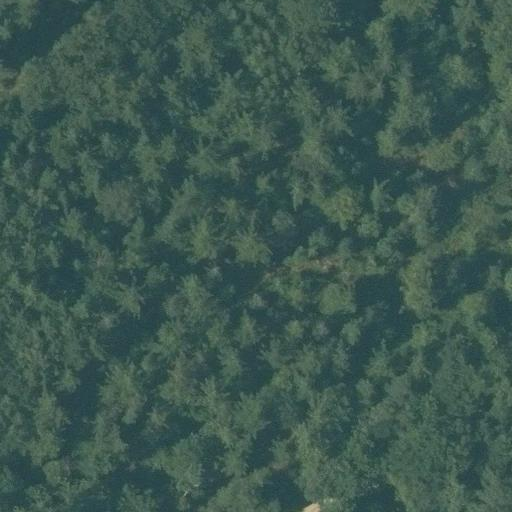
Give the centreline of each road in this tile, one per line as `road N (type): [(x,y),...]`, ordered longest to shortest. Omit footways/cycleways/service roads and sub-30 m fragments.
road 1 (track): [(320,511),(511,388)]
road 2 (track): [(0,106),(174,0)]
